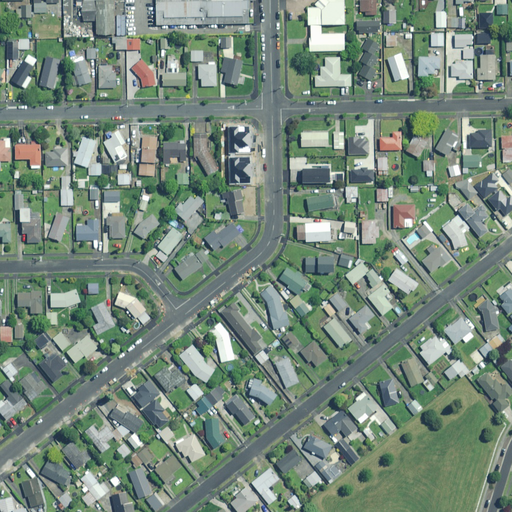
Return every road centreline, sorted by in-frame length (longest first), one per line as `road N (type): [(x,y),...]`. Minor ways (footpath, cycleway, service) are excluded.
road 1 (residential): [(511,242),(173,511)]
road 2 (residential): [(0,114),(272,108)]
road 3 (residential): [(272,108),(268,243),(181,316)]
road 4 (residential): [(272,108),(511,104)]
road 5 (residential): [(181,316),(0,459)]
road 6 (residential): [(181,316),(131,266),(0,267)]
